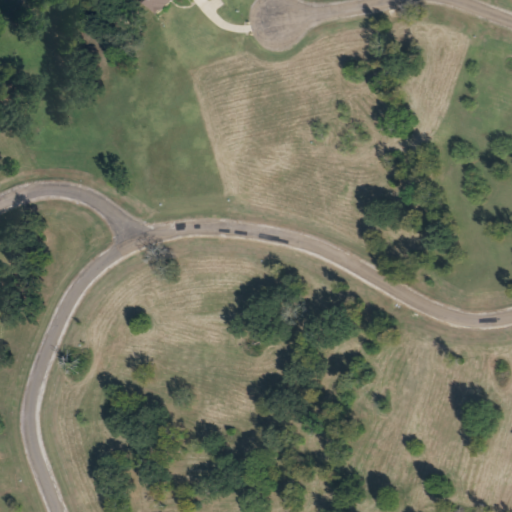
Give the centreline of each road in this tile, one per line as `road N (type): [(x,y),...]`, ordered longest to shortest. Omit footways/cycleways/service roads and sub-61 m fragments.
road 1 (residential): [(53,511),(36,463),(37,372),(63,309),(95,268),(131,241),(156,232),(237,229),(295,236),(451,316),(511,313)]
road 2 (residential): [(450,0),(272,21)]
road 3 (residential): [(134,240),(122,218),(88,195),(48,188),(0,202)]
